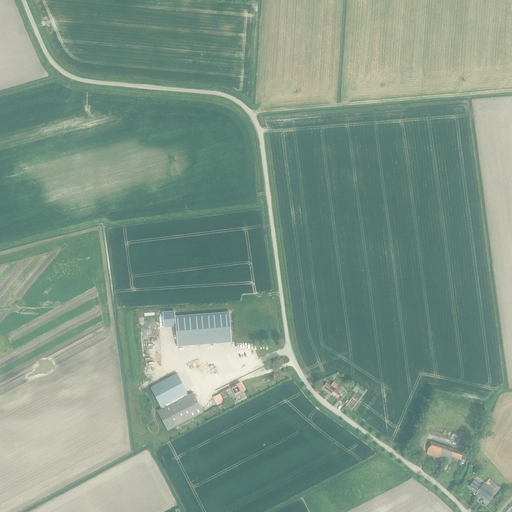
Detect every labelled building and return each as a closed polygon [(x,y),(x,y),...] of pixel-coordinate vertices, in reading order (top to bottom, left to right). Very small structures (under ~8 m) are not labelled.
[(232,343),(229,312),(175,316),(175,311),(162,312),(164,328),(176,327),(177,347),(232,343)] [(150,388),(160,407),(187,393),(177,374),(150,388)] [(335,382),(332,386),(336,389),(331,394),(337,399),(343,392),(338,387),(339,386),(335,382)] [(239,394),(244,391),(240,383),(235,385),(230,387),(235,396),(239,394)] [(167,431),(203,412),(193,393),(157,411),(167,431)] [(213,398),(217,405),(221,403),(218,395),(213,398)] [(442,430),(440,435),(456,441),(458,435),(442,430)] [(465,461),(467,455),(462,454),(463,452),(431,441),(427,454),(449,461),(451,456),(465,461)] [(476,468),(480,462),(474,458),(470,464),(476,468)] [(495,483),(488,477),(484,482),(487,484),(489,482),(493,485),(495,483)] [(487,500),(494,491),(484,483),(482,485),(474,479),(469,486),(487,500)]
